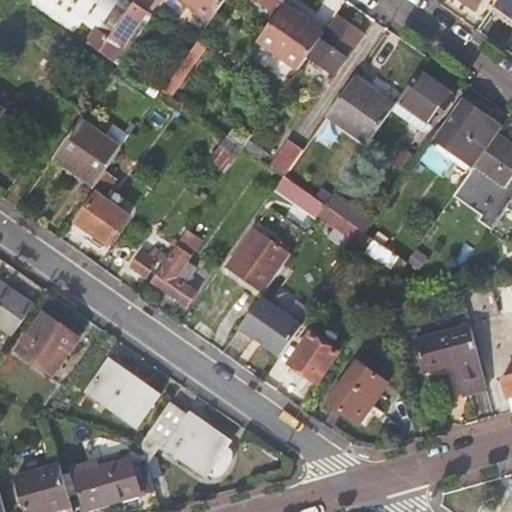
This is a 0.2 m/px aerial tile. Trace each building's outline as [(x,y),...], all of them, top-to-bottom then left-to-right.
[(90,46),(120,67),(123,63),(156,17),(131,0),(35,0),(94,40),(90,46)] [(133,0),(151,12),(160,0),(133,0)] [(177,0),(212,24),(228,0),(177,0)] [(253,0),(274,14),(284,0),(253,0)] [(469,0),(459,0),(480,14),(483,9),(469,0)] [(469,0),(483,9),(489,0),(469,0)] [(511,0),(503,0),(499,7),(511,15),(511,0)] [(285,5),(259,42),(300,71),(327,34),(285,5)] [(366,36),(342,19),(314,59),(335,74),(347,59),(349,59),(366,36)] [(175,76),(184,82),(207,49),(198,43),(175,76)] [(154,85),(164,92),(175,76),(165,69),(154,85)] [(455,96),(421,72),(401,101),(435,126),(455,96)] [(164,92),(173,98),(184,82),(175,76),(164,92)] [(381,92),(358,76),(354,82),(377,98),(381,92)] [(377,98),(354,82),(328,118),(369,146),(395,110),(377,98)] [(499,136),(499,135),(484,124),(487,118),(465,102),(437,142),(476,168),(499,136)] [(499,135),(504,129),(487,118),(484,124),(499,135)] [(83,121),(58,156),(99,185),(107,174),(124,149),(83,121)] [(511,145),(499,136),(476,168),(456,197),(484,216),(481,222),(494,231),(511,205),(511,145)] [(291,142),(272,168),(287,177),(305,151),(291,142)] [(53,163),(94,192),(97,188),(99,185),(58,156),(53,163)] [(99,185),(97,188),(107,194),(116,180),(107,174),(99,185)] [(287,177),(280,187),(320,215),(327,206),(287,177)] [(112,247),(132,218),(120,210),(126,200),(115,192),(109,201),(100,195),(80,224),(112,247)] [(511,205),(494,231),(492,234),(511,247),(511,205)] [(330,238),(354,255),(362,244),(368,234),(356,226),(327,206),(320,215),(319,216),(337,228),(330,238)] [(378,241),(368,234),(362,244),(371,250),(378,241)] [(189,306),(198,293),(177,278),(193,255),(181,247),(155,283),(189,306)] [(265,294),(277,277),(241,252),(229,269),(265,294)] [(149,279),(158,266),(143,256),(134,269),(149,279)] [(394,267),(403,273),(410,263),(401,257),(394,267)] [(0,328),(15,338),(36,308),(0,282),(0,328)] [(511,284),(511,285),(511,287),(511,374),(501,378),(506,398),(511,396),(511,284)] [(304,326),(263,297),(241,328),(257,340),(258,338),(266,344),(265,345),(283,358),(302,329),(304,326)] [(55,375),(80,340),(46,315),(21,351),(55,375)] [(466,396),(488,390),(471,327),(416,343),(425,374),(448,367),(446,361),(455,358),(457,364),(466,396)] [(283,358),(279,363),(289,369),(292,366),(319,385),(340,355),(302,329),(283,358)] [(448,367),(457,364),(455,358),(446,361),(448,367)] [(162,397),(112,361),(91,391),(140,426),(162,397)] [(361,425),(390,384),(360,363),(332,405),(361,425)] [(229,445),(172,404),(143,445),(148,465),(155,456),(161,447),(206,478),(210,474),(219,480),(229,465),(220,459),(229,445)] [(148,465),(152,478),(161,475),(155,456),(148,465)] [(90,511),(143,497),(132,460),(94,471),(95,476),(80,480),(89,511),(90,511)] [(27,511),(55,511),(73,507),(61,466),(18,479),(27,511)]
